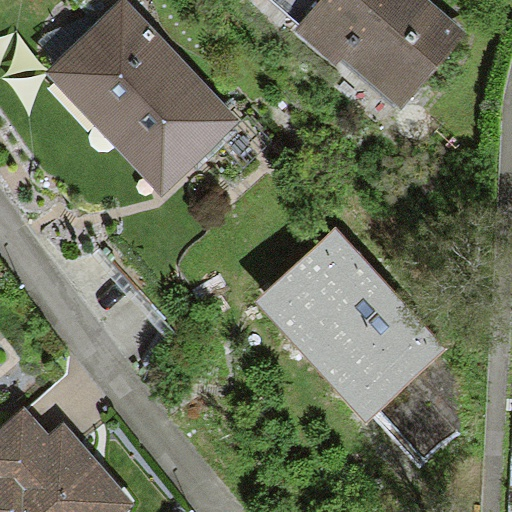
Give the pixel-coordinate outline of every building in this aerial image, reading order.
[(240,122),(125,0),(121,0),(45,71),(161,195),(240,122)] [(274,0),(300,22),(295,28),(339,66),(343,60),(405,113),(472,35),(431,0),(274,0)] [(443,349),(335,232),(257,303),(365,420),(443,349)] [(380,427),(419,469),(484,410),(445,368),(380,427)] [(49,438),(23,408),(0,426),(0,511),(130,511),(138,505),(68,422),(49,438)]
